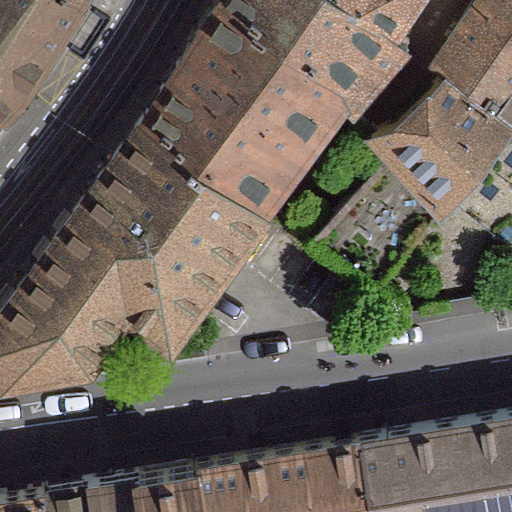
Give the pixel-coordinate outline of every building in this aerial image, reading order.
[(0,0),(0,79),(22,90),(79,0),(0,0)] [(220,0),(196,37),(147,111),(261,192),(345,77),(237,0),(220,0)] [(237,0),(345,77),(388,25),(353,0),(237,0)] [(353,0),(388,25),(397,31),(418,0),(353,0)] [(494,106),(511,82),(511,0),(484,0),(439,62),(448,70),(494,106)] [(394,150),(414,173),(443,205),(511,119),(494,106),(448,70),(396,119),(373,126),(394,150)] [(0,79),(0,109),(1,110),(22,90),(0,79)] [(511,82),(494,106),(511,119),(511,82)] [(147,111),(0,313),(0,370),(5,374),(69,364),(127,286),(171,316),(184,298),(261,192),(147,111)] [(403,185),(414,173),(394,150),(320,233),(355,258),(411,196),(403,185)] [(502,290),(499,272),(485,273),(487,293),(502,290)] [(511,408),(363,432),(374,511),(507,511),(511,511),(511,408)] [(374,511),(363,432),(289,444),(301,511),(374,511)] [(301,511),(289,444),(141,467),(147,511),(301,511)] [(147,511),(141,467),(90,475),(96,511),(147,511)] [(52,511),(96,511),(90,475),(47,482),(52,511)] [(0,488),(0,491),(3,511),(52,511),(47,482),(0,488)]
